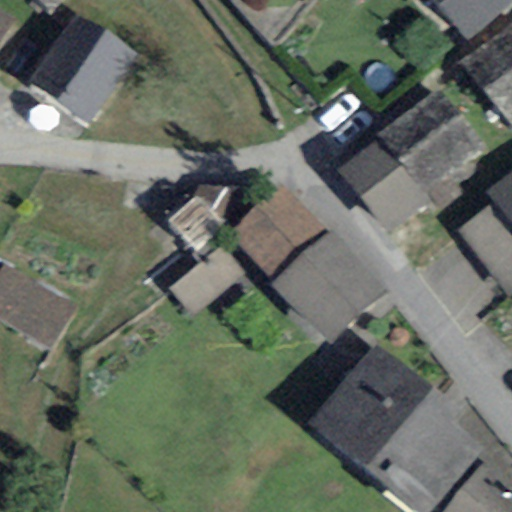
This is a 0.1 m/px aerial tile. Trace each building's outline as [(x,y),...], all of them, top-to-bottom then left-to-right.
[(79,0),(42,0),(62,19),(79,0)] [(511,0),(436,0),(480,49),(511,20),(511,0)] [(0,65),(15,40),(0,30),(0,65)] [(136,71),(87,38),(46,100),(95,133),(136,71)] [(511,50),(478,77),(511,119),(511,50)] [(491,166),(447,111),(358,182),(403,237),(491,166)] [(190,179),(159,213),(204,254),(235,221),(190,179)] [(511,193),(492,211),(511,233),(511,193)] [(388,311),(297,204),(246,246),(337,353),(388,311)] [(225,238),(178,286),(203,309),(249,261),(225,238)] [(75,308),(14,280),(0,311),(0,324),(56,350),(75,308)] [(465,426),(387,365),(330,436),(425,511),(449,511),(486,465),(454,440),(465,426)] [(511,511),(511,490),(498,479),(472,511),(511,511)]
